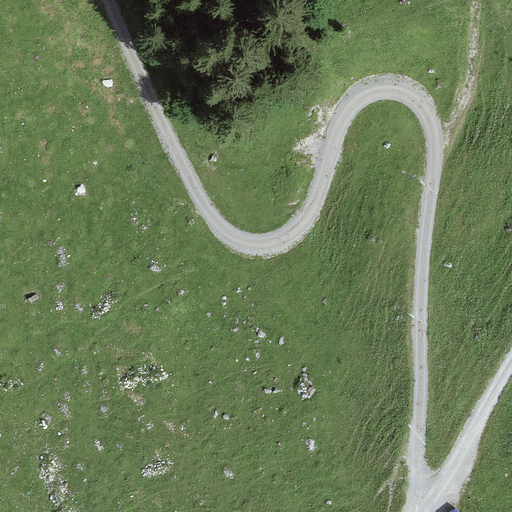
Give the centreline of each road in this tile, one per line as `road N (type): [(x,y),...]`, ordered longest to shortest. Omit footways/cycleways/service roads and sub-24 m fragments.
road 1 (track): [(425,504),(416,461),(430,109),(400,85),(363,90),(336,124),(311,211),(276,243),(242,244),(210,221),(196,197),(110,0)]
road 2 (track): [(511,361),(419,511)]
